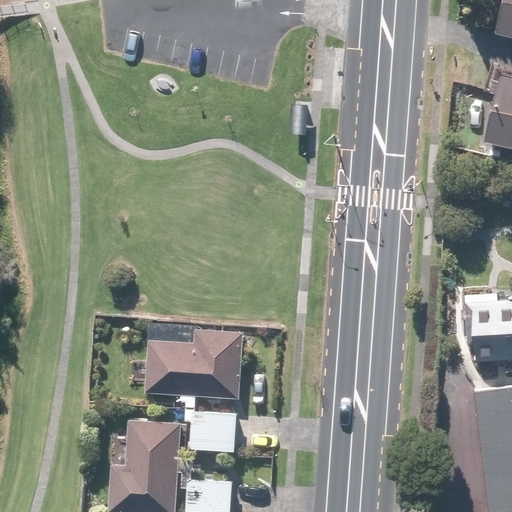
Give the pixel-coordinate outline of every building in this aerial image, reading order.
[(511,40),(511,0),(501,0),(493,36),(511,40)] [(511,71),(499,69),(483,140),(511,146),(511,71)] [(511,306),(460,310),(464,361),(511,358),(511,306)] [(198,326),(146,325),(144,394),(239,397),(241,331),(197,330),(198,326)] [(511,386),(475,391),(489,511),(505,511),(511,511),(511,386)] [(187,450),(235,454),(237,413),(190,410),(187,450)] [(175,511),(179,423),(127,420),(126,433),(114,432),(112,462),(108,462),(106,511),(175,511)] [(230,511),(233,480),(186,477),(183,511),(230,511)]
